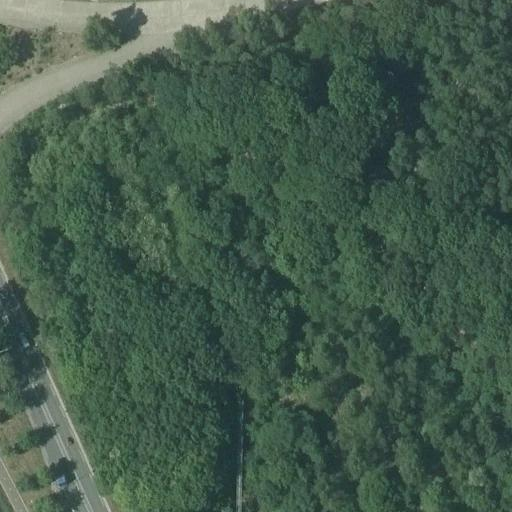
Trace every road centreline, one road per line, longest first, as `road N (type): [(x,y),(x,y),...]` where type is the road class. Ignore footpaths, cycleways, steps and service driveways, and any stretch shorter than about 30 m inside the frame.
road 1 (unclassified): [(0,117),(87,61),(214,13)]
road 2 (secondary): [(87,511),(0,305)]
road 3 (unclassified): [(214,13),(69,19),(0,10)]
